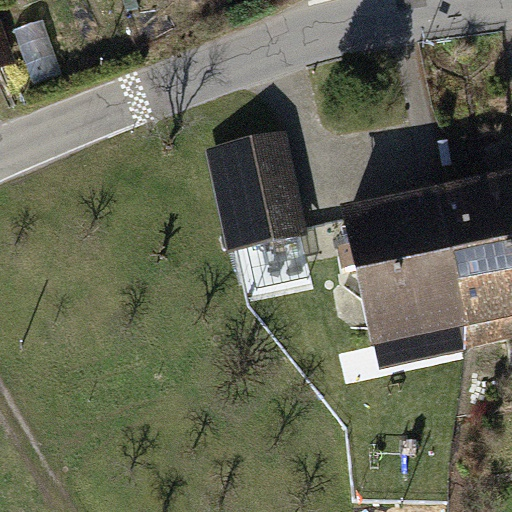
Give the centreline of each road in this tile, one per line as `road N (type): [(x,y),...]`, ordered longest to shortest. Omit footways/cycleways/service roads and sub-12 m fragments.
road 1 (tertiary): [(413,15),(296,42),(0,155)]
road 2 (track): [(0,392),(70,511)]
